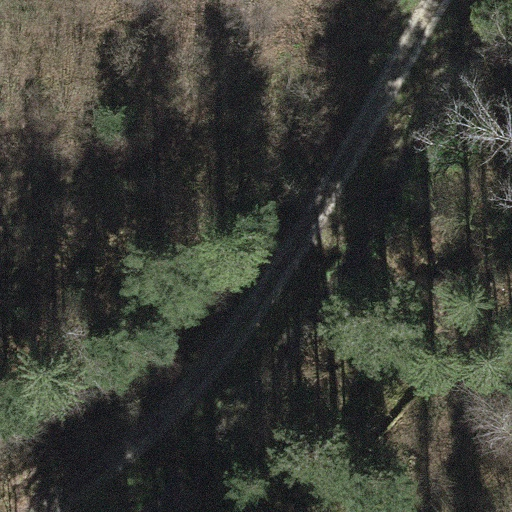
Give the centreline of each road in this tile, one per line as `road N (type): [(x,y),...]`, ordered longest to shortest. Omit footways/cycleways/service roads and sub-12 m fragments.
road 1 (track): [(42,511),(167,413),(229,345),(297,253),(451,0)]
road 2 (track): [(422,511),(511,320)]
